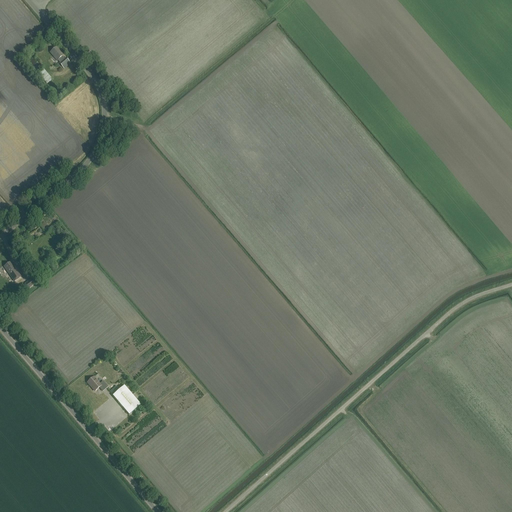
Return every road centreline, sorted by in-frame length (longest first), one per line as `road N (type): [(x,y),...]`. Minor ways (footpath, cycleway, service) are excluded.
road 1 (unclassified): [(225,511),(455,308),(511,284)]
road 2 (unclassified): [(0,240),(86,164),(104,121),(92,76),(28,0)]
road 3 (unclassified): [(156,511),(0,326)]
